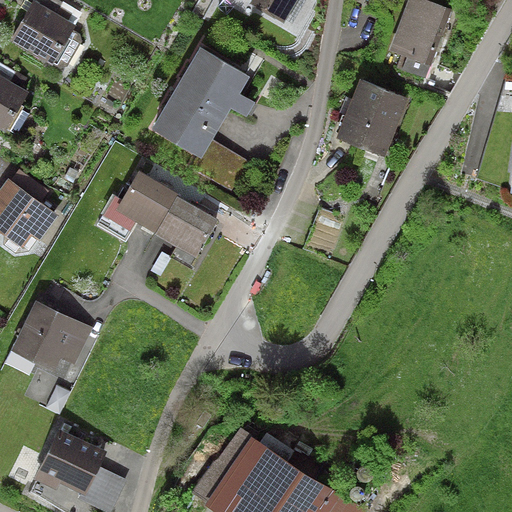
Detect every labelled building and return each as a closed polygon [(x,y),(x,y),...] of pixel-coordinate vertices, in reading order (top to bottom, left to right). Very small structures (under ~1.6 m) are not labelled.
[(74,21),(36,0),(28,0),(7,38),(51,63),(54,58),(59,61),(72,38),(66,35),(74,21)] [(250,0),(249,3),(283,23),(296,0),(250,0)] [(387,0),(366,0),(365,7),(384,12),(387,0)] [(451,5),(437,0),(405,0),(389,44),(406,51),(400,66),(425,75),(451,5)] [(247,70),(197,40),(147,121),(199,152),(190,167),(231,192),(250,161),(209,136),(229,103),(243,112),(252,97),(236,88),(247,70)] [(27,89),(0,71),(0,126),(3,128),(27,89)] [(511,72),(505,71),(474,175),(509,189),(511,189),(511,72)] [(407,92),(358,72),(334,132),(383,151),(407,92)] [(175,186),(138,164),(120,194),(111,189),(98,210),(128,228),(134,217),(151,227),(172,190),(175,186)] [(57,211),(7,173),(0,182),(0,229),(21,244),(31,231),(38,236),(57,211)] [(216,215),(172,190),(151,227),(178,243),(170,256),(186,265),(216,215)] [(344,217),(317,207),(302,248),(329,258),(344,217)] [(91,322),(32,294),(7,347),(51,368),(57,356),(72,363),(91,322)] [(361,511),(367,504),(241,419),(192,492),(221,511),(361,511)] [(102,446),(57,423),(31,475),(56,488),(59,480),(81,491),(77,497),(105,511),(122,480),(93,465),(102,446)]
